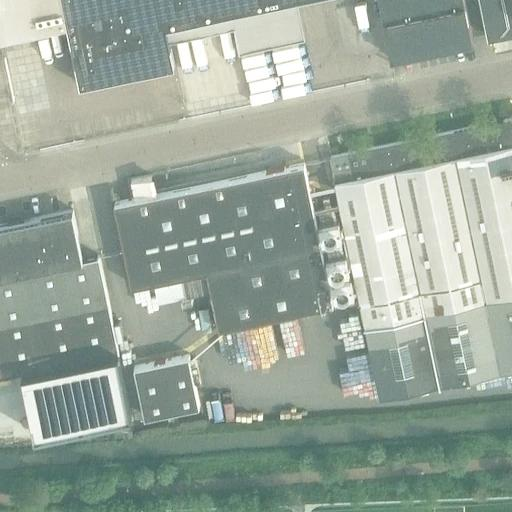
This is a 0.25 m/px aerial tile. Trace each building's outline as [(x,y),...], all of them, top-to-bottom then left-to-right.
[(0,0),(0,38),(67,24),(80,85),(175,65),(170,39),(235,26),(240,51),(305,37),(297,0),(0,0)] [(463,0),(378,0),(390,58),(414,53),(472,42),(463,0)] [(511,0),(480,0),(489,38),(511,33),(511,0)] [(510,119),(330,158),(335,181),(337,193),(381,397),(511,368),(511,129),(510,122),(510,119)] [(123,202),(114,203),(132,286),(184,275),(187,294),(210,290),(217,327),(333,303),(310,193),(304,163),(165,193),(123,202)] [(72,210),(0,225),(0,376),(22,371),(35,434),(132,414),(99,256),(82,259),(72,210)] [(145,414),(197,403),(187,355),(135,366),(145,414)]
